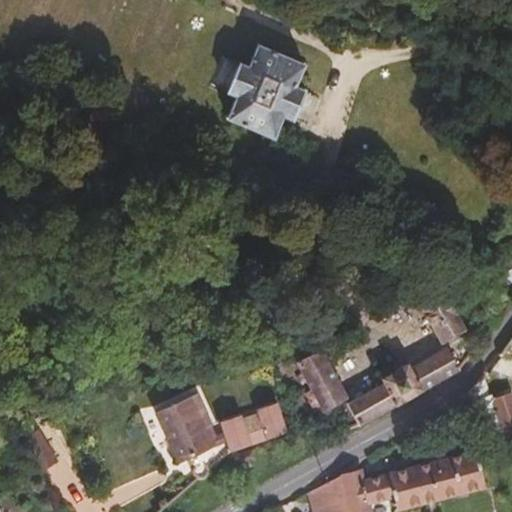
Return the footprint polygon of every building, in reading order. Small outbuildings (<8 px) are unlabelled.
[(241,70),(231,66),(218,97),(227,100),(218,123),(264,143),(275,120),(284,123),(296,94),(288,91),(298,68),(251,47),(241,70)] [(218,97),(231,66),(215,60),(203,90),(218,97)] [(504,284),(511,279),(511,251),(493,262),(504,284)] [(501,288),(493,276),(484,282),(493,294),(501,288)] [(440,342),(457,332),(461,329),(436,282),(410,295),(437,343),(440,342)] [(455,368),(468,354),(457,332),(440,342),(444,347),(455,368)] [(343,432),(455,368),(444,347),(408,368),(404,363),(372,380),(375,386),(341,406),(338,403),(341,400),(331,384),(334,382),(326,368),(322,370),(313,353),(288,366),(295,378),(287,381),(293,392),(299,389),(305,397),(299,400),(309,418),(330,407),(343,432)] [(475,399),(469,385),(460,396),(463,406),(475,399)] [(501,444),(511,440),(511,415),(503,392),(485,399),(501,444)] [(193,481),(195,484),(203,482),(205,472),(218,461),(204,432),(210,429),(195,397),(154,416),(178,466),(189,462),(193,468),(189,477),(193,481)] [(300,441),(297,433),(288,434),(284,415),(277,416),(276,411),(257,416),(258,422),(238,427),(237,422),(219,427),(226,454),(251,448),(279,442),(300,441)] [(472,427),(479,444),(490,440),(483,422),(472,427)] [(324,430),(297,433),(300,441),(328,438),(324,430)] [(56,469),(38,435),(21,443),(39,477),(56,469)] [(252,464),(249,452),(225,458),(229,484),(239,482),(238,468),(252,464)] [(425,466),(435,502),(482,489),(473,453),(425,466)] [(356,473),(319,488),(327,511),(365,511),(364,505),(390,498),(393,511),(398,511),(435,502),(425,466),(359,483),(356,473)]
